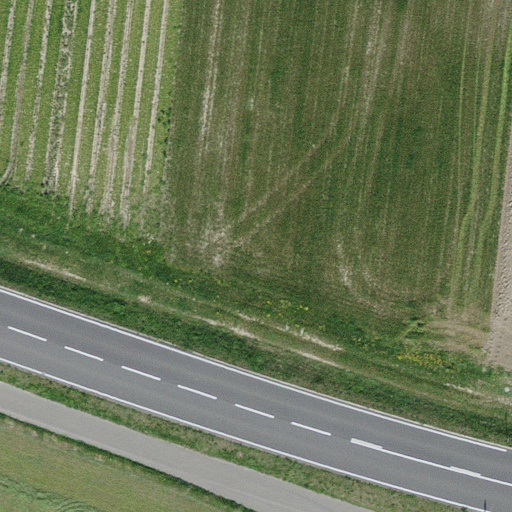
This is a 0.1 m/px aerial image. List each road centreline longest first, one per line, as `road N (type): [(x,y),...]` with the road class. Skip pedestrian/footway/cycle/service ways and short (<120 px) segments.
road 1 (track): [(511,408),(0,235)]
road 2 (primary): [(0,320),(354,443),(511,481)]
road 3 (residential): [(0,404),(305,511)]
